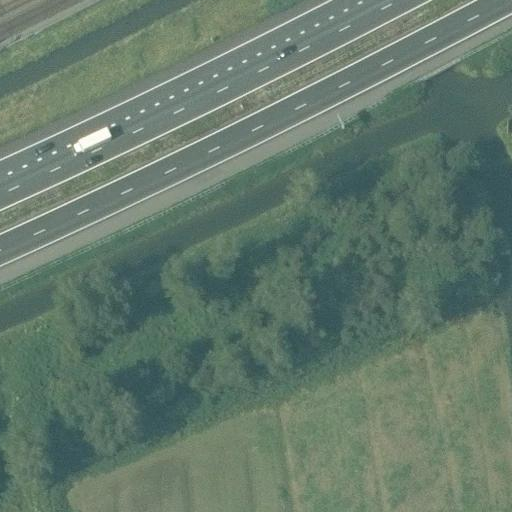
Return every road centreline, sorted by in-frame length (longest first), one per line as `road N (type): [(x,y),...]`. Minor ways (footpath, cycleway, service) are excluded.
road 1 (motorway): [(0,249),(507,0)]
road 2 (motorway): [(405,0),(161,127),(0,197)]
